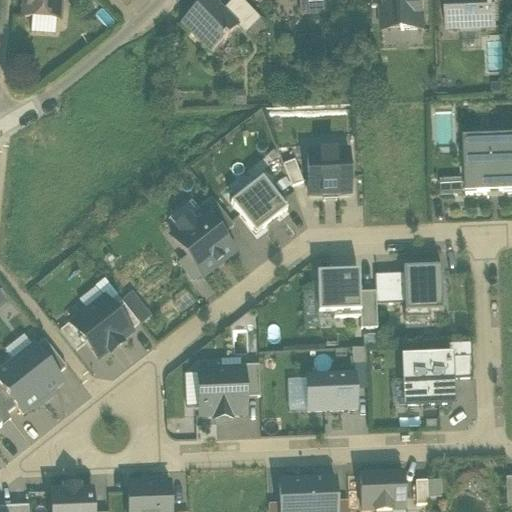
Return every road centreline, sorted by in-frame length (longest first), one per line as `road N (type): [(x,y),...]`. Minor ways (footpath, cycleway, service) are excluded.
road 1 (residential): [(15,470),(311,237),(478,232)]
road 2 (residential): [(15,470),(487,451)]
road 3 (residential): [(487,451),(478,232)]
road 4 (residential): [(0,117),(3,123),(40,101),(167,0)]
